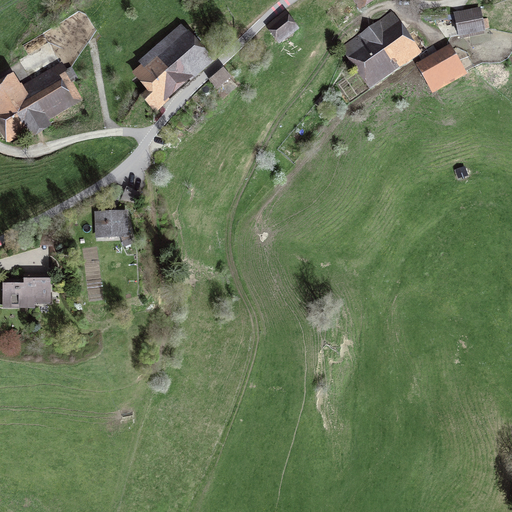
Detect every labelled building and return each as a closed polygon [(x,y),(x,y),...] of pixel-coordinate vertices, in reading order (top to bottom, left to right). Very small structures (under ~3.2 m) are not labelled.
[(460,36),(485,32),(481,11),(456,15),(460,36)] [(384,24),(381,20),(361,35),(367,45),(354,54),(375,85),(414,58),(420,55),(395,17),(384,24)] [(271,28),(279,38),(292,28),(284,18),(271,28)] [(191,34),(190,35),(182,25),(140,62),(143,66),(135,73),(149,90),(143,96),(153,108),(168,94),(167,93),(195,68),(200,73),(214,60),(191,34)] [(464,75),(452,53),(421,70),(433,92),(464,75)] [(66,71),(61,64),(20,88),(14,78),(0,86),(0,114),(12,135),(29,125),(34,134),(50,125),(48,121),(83,100),(72,82),(78,78),(72,68),(66,71)] [(223,69),(210,80),(217,88),(230,77),(223,69)] [(324,99),(316,106),(321,111),(328,103),(324,99)] [(125,189),(118,203),(132,210),(139,196),(125,189)] [(98,236),(124,235),(128,244),(133,242),(129,232),(126,232),(125,213),(97,214),(98,236)] [(48,231),(40,231),(40,245),(48,245),(48,231)] [(16,306),(16,303),(33,303),(33,301),(49,301),(49,276),(25,276),(25,281),(4,281),(4,306),(16,306)]
